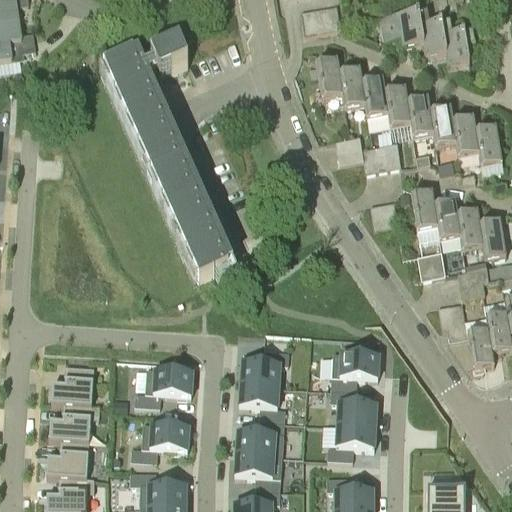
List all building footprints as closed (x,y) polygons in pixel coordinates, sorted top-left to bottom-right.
[(0,0),(0,30),(18,28),(16,14),(29,12),(26,0),(0,0)] [(445,2),(447,16),(457,14),(454,0),(445,2)] [(464,0),(456,0),(458,8),(465,7),(464,0)] [(439,17),(447,16),(445,2),(436,4),(439,17)] [(336,13),(324,16),(328,39),(340,37),(336,13)] [(324,16),(312,17),(316,41),(328,39),(324,16)] [(301,19),(304,43),(316,41),(312,17),(301,19)] [(379,26),(380,29),(383,49),(400,46),(402,55),(414,53),(415,58),(423,56),(419,32),(429,31),(426,17),(379,26)] [(437,68),(446,66),(442,42),(452,41),(452,40),(449,27),(429,31),(419,32),(423,56),(425,64),(436,62),(437,68)] [(18,28),(0,30),(0,70),(20,67),(20,66),(19,66),(18,61),(36,58),(33,40),(20,42),(18,28)] [(472,37),(452,40),(452,41),(442,42),(446,66),(448,74),(459,72),(460,77),(470,76),(466,52),(475,51),(472,37)] [(140,80),(133,63),(103,76),(104,78),(108,76),(114,90),(110,91),(116,104),(120,102),(126,116),(122,118),(128,131),(132,129),(138,143),(134,144),(140,157),(144,155),(150,169),(146,171),(152,184),(156,183),(162,196),(158,198),(164,211),(168,209),(174,223),(170,224),(176,237),(179,236),(185,249),(182,251),(187,264),(191,262),(197,276),(194,277),(199,289),(198,289),(199,291),(229,277),(228,276),(227,276),(144,88),(158,82),(160,87),(188,75),(179,55),(163,62),(151,67),(154,75),(140,80)] [(322,106),(342,102),(343,102),(338,75),(337,67),(325,69),(324,64),(315,65),(322,106)] [(360,85),(361,85),(360,77),(348,79),(347,74),(338,75),(343,102),(342,102),(345,116),(365,112),(365,111),(360,85)] [(365,111),(365,112),(367,125),(369,138),(390,135),(388,121),(383,94),(384,94),(382,86),(371,88),(370,83),(361,85),(360,85),(365,111)] [(390,136),(409,133),(410,132),(406,104),(405,96),(393,98),(392,93),(384,94),(383,94),(388,121),(390,135),(390,136)] [(411,145),(432,142),(433,141),(428,114),(429,113),(428,105),(416,107),(415,102),(406,104),(410,132),(409,133),(411,145)] [(438,112),(429,113),(428,114),(433,141),(432,142),(435,155),(455,151),(456,151),(450,123),(452,123),(450,115),(439,117),(438,112)] [(461,122),(452,123),(450,123),(456,151),(455,151),(457,164),(478,161),(478,160),(473,133),(474,133),(473,125),(461,127),(461,122)] [(483,131),(474,133),(473,133),(478,160),(478,161),(480,174),(502,170),(496,134),(484,136),(483,131)] [(359,145),(336,149),(337,161),(361,157),(359,145)] [(389,177),(399,176),(401,176),(397,151),(384,153),(389,177)] [(373,155),(377,179),(389,177),(384,153),(373,155)] [(373,155),(361,157),(363,169),(365,181),(377,179),(373,155)] [(339,173),(363,169),(361,157),(337,161),(339,173)] [(415,164),(417,173),(430,171),(429,162),(415,164)] [(438,174),(440,182),(453,180),(451,171),(438,174)] [(474,181),(461,183),(462,192),(475,190),(474,181)] [(505,190),(492,192),(493,201),(506,199),(505,190)] [(433,207),(432,199),(420,201),(420,196),(410,198),(417,239),(437,235),(433,207)] [(412,209),(410,200),(400,201),(402,211),(412,209)] [(437,235),(439,248),(460,244),(456,217),(455,209),(443,211),(442,206),(433,207),(437,235)] [(394,209),(382,211),(386,235),(397,233),(394,209)] [(382,211),(370,213),(373,237),(386,235),(382,211)] [(460,244),(462,258),(483,254),(478,226),(479,226),(477,218),(466,220),(465,215),(456,217),(460,244)] [(478,226),(483,254),(485,267),(506,264),(500,228),(488,230),(487,225),(479,226),(478,226)] [(441,260),(429,262),(433,285),(445,283),(441,260)] [(421,287),(433,285),(429,262),(417,264),(421,287)] [(511,271),(486,276),(488,288),(500,286),(511,284),(511,271)] [(486,276),(457,281),(459,293),(488,288),(486,276)] [(511,284),(500,286),(501,296),(511,294),(511,284)] [(459,294),(461,305),(485,301),(483,289),(459,294)] [(511,306),(503,308),(504,309),(510,349),(511,349),(511,348),(511,306)] [(483,312),(485,325),(487,338),(488,338),(492,365),(493,365),(502,364),(501,359),(511,356),(511,354),(511,349),(510,349),(504,309),(483,312)] [(462,311),(451,313),(454,335),(466,334),(465,328),(462,311)] [(442,337),(447,337),(454,335),(451,313),(438,315),(442,337)] [(487,338),(485,325),(465,328),(466,334),(468,346),(473,382),(483,380),(482,375),(494,373),(493,365),(492,365),(488,338),(487,338)] [(263,371),(242,370),(241,392),(278,395),(280,373),(288,373),(289,360),(264,359),(263,371)] [(357,387),(377,388),(379,364),(333,362),(331,398),(356,400),(357,387)] [(92,413),(94,376),(65,374),(65,376),(66,376),(66,377),(67,377),(66,387),(64,387),(64,389),(65,389),(65,393),(61,393),(53,392),(52,410),(51,410),(51,412),(64,412),(92,414),(92,413)] [(160,416),(161,403),(191,405),(193,381),(147,378),(145,402),(135,401),(135,414),(160,416)] [(278,395),(241,392),(239,415),(260,416),(259,428),(284,430),(285,418),(277,417),(278,395)] [(330,411),(338,411),(337,433),(375,435),(376,412),(356,411),(356,400),(331,398),(330,411)] [(116,406),(115,420),(127,420),(128,407),(116,406)] [(90,427),(98,428),(99,414),(92,413),(92,414),(64,412),(64,413),(64,414),(63,424),(62,424),(62,425),(63,425),(63,430),(59,429),(50,429),(49,447),(49,448),(61,449),(89,451),(90,427)] [(259,428),(258,440),(238,439),(236,462),(282,465),(283,443),(284,430),(259,428)] [(131,469),(156,471),(157,459),(187,460),(189,436),(143,433),(142,457),(132,456),(131,469)] [(327,468),(352,469),(353,457),(374,457),(375,435),(337,433),(336,455),(328,455),(327,468)] [(89,451),(61,449),(61,450),(61,461),(60,461),(60,462),(61,462),(61,466),(57,466),(48,465),(47,484),(46,484),(46,485),(59,486),(87,486),(88,463),(89,451)] [(280,499),(280,487),(282,465),(236,462),(234,485),(255,486),(255,499),(280,499)] [(155,493),(156,481),(130,480),(130,493),(140,494),(139,511),(185,511),(186,494),(155,493)] [(86,511),(87,500),(94,501),(94,487),(87,486),(59,486),(59,498),(58,498),(58,499),(59,499),(59,504),(55,504),(47,504),(46,511),(86,511)] [(327,486),(327,499),(335,499),(334,511),(372,511),(373,498),(352,498),(352,486),(327,486)] [(465,511),(466,496),(428,495),(427,511),(465,511)] [(280,499),(255,499),(254,511),(234,511),(233,511),(271,511),(272,511),(280,511),(280,499)]
